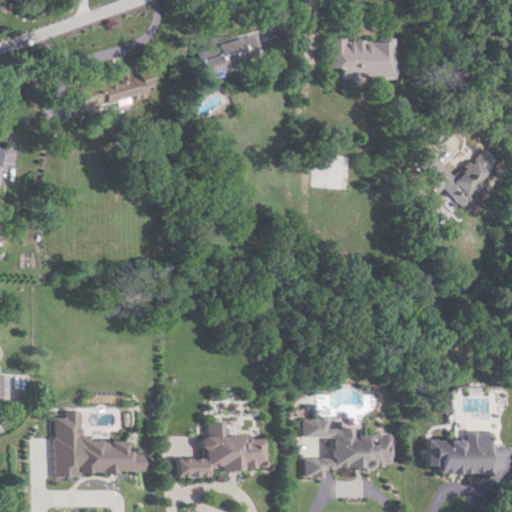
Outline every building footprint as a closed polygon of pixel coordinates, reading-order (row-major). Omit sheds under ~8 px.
[(196,51),(203,80),(213,77),(212,72),(230,67),(229,63),(261,56),(259,48),(267,46),(266,43),(272,42),(269,29),(217,41),(217,38),(209,40),(211,48),(196,51)] [(389,77),(389,40),(344,40),(344,31),(325,31),(325,67),(339,67),(339,77),(389,77)] [(75,85),(81,110),(154,94),(149,70),(128,74),(126,66),(115,68),(116,76),(75,85)] [(450,174),(427,152),(415,164),(428,177),(421,184),(440,202),(447,196),(457,206),(482,181),(477,177),(495,159),(483,147),(466,163),(464,161),(450,174)] [(50,473),(134,473),(134,454),(124,454),(124,439),(78,439),(78,410),(61,411),(61,416),(50,416),(50,473)] [(385,468),(386,434),(348,433),(349,427),(323,427),(324,419),(300,418),(299,436),(325,437),(325,458),(300,457),(300,476),(318,476),(318,466),(385,468)] [(173,476),(204,476),(204,467),(215,467),(215,469),(261,468),(261,436),(223,436),(223,422),(205,422),(205,436),(199,437),(199,457),(173,458),(173,476)] [(496,472),(496,443),(490,443),(490,430),(464,431),(464,439),(424,440),(424,466),(436,466),(436,473),(496,472)]
